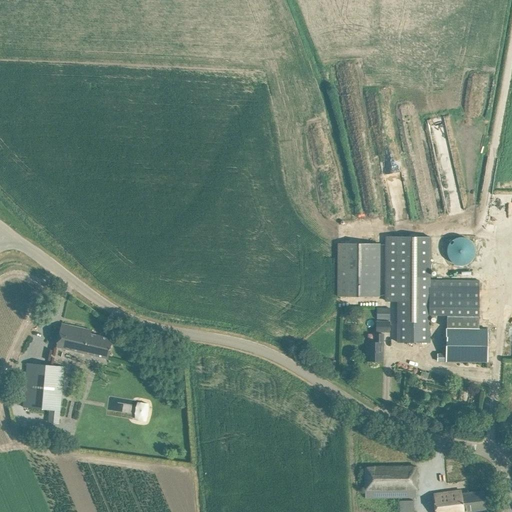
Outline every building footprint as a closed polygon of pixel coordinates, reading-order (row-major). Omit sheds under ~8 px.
[(429,237),(398,236),(398,342),(429,342),(429,315),(479,315),(479,285),(479,280),(429,280),(429,237)] [(338,244),(338,296),(379,296),(379,244),(338,244)] [(389,319),(389,308),(377,308),(377,319),(389,319)] [(389,332),(389,321),(382,321),(382,323),(376,323),(376,332),(389,332)] [(91,330),(61,323),(56,347),(108,359),(112,339),(90,333),(91,330)] [(437,354),(437,361),(446,361),(487,362),(487,329),(446,329),(446,354),(437,354)] [(367,342),(366,361),(383,361),(383,334),(374,334),(374,342),(367,342)] [(60,410),(64,368),(28,364),(24,407),(60,410)] [(416,497),(416,466),(365,467),(365,498),(416,497)] [(464,511),(486,509),(483,490),(461,493),(461,490),(433,494),(435,511),(464,511)]
